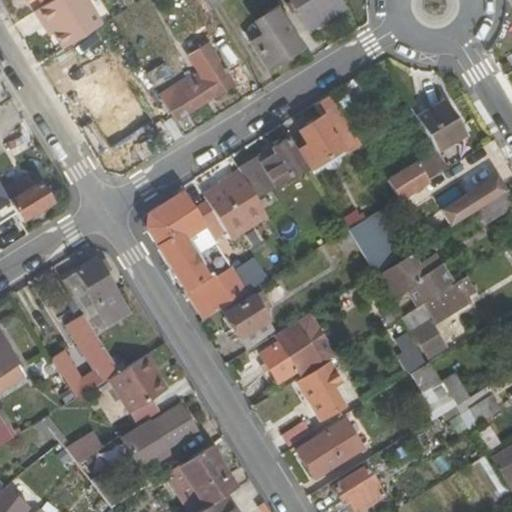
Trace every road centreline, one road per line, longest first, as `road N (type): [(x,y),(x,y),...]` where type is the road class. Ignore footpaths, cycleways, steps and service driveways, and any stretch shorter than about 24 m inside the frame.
road 1 (residential): [(290,511),(103,210)]
road 2 (residential): [(392,23),(103,210)]
road 3 (residential): [(103,210),(0,41)]
road 4 (residential): [(103,210),(0,274)]
